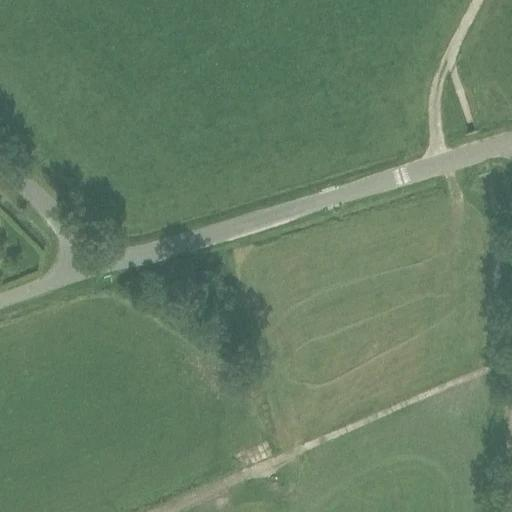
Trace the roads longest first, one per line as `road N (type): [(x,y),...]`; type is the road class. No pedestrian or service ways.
road 1 (unclassified): [(95,266),(511,143)]
road 2 (unclassified): [(95,266),(0,164)]
